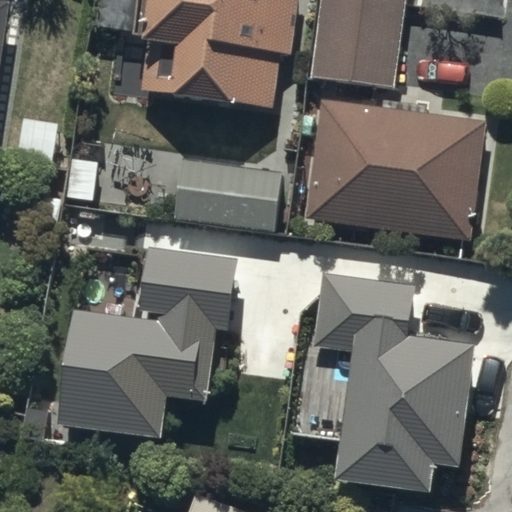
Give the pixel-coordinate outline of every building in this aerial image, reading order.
[(159,0),(150,98),(280,111),(285,61),(295,62),(301,0),(159,0)] [(410,0),(325,0),(316,83),(399,93),(410,0)] [(0,134),(20,9),(0,5),(0,134)] [(489,125),(321,105),(306,225),(474,246),(489,125)] [(287,179),(184,164),(176,223),(279,238),(287,179)] [(236,252),(151,243),(143,315),(75,307),(63,416),(163,426),(167,385),(211,389),(219,317),(229,321),(236,252)] [(417,280),(327,268),(318,338),(355,343),(338,474),(435,486),(439,456),(463,459),(478,336),(411,327),(417,280)]
